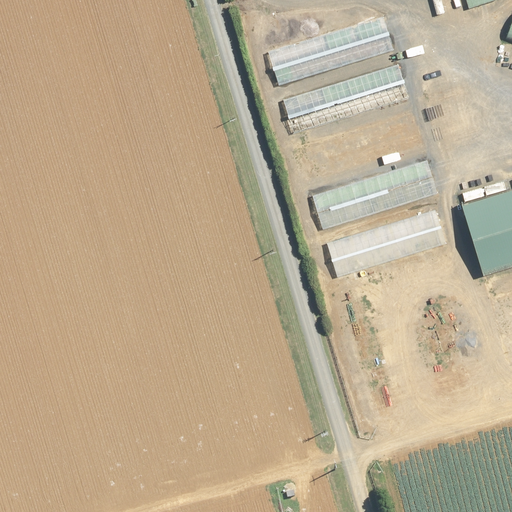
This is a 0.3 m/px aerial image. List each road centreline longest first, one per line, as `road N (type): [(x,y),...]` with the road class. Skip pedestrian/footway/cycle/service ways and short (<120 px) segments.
road 1 (unknown): [(174,511),(511,418)]
road 2 (unknown): [(255,0),(296,8),(374,5),(468,26),(511,1)]
